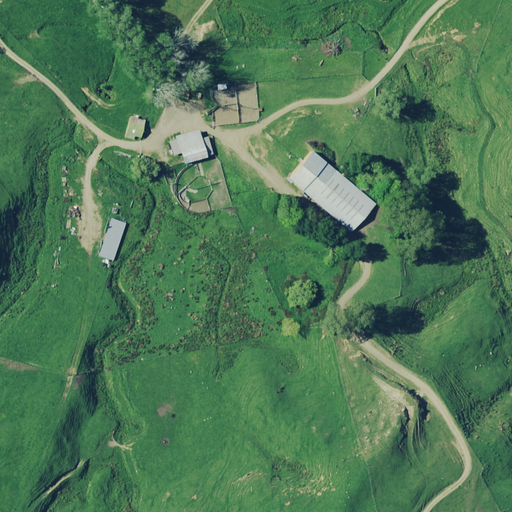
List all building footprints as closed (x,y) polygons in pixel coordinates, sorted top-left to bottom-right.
[(225,83),(216,85),(217,91),(227,89),(225,83)] [(134,136),(142,137),(145,120),(129,117),(124,138),(133,140),(134,136)] [(180,153),(183,164),(207,158),(207,156),(213,154),(208,137),(201,139),(198,130),(175,136),(175,138),(169,142),(173,155),(180,153)] [(310,150),(285,179),(291,184),(292,183),(301,191),(325,163),(310,150)] [(374,204),(325,163),(302,191),(351,232),(374,204)] [(126,223),(111,219),(99,256),(114,260),(126,223)]
